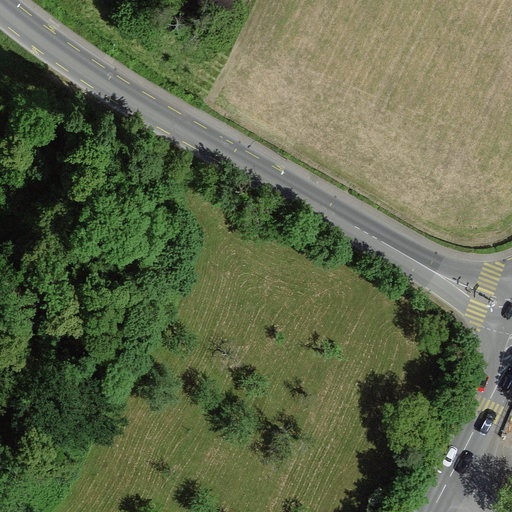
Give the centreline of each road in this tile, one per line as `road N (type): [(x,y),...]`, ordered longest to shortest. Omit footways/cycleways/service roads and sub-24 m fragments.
road 1 (tertiary): [(511,303),(483,298),(80,65),(0,4)]
road 2 (tertiary): [(447,479),(511,342)]
